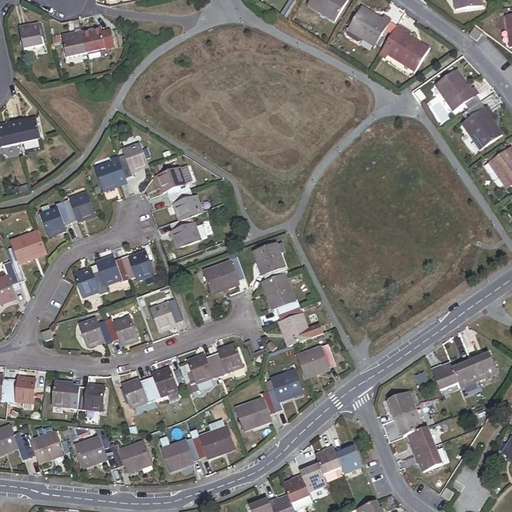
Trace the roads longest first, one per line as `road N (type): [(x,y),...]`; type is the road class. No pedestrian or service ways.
road 1 (residential): [(0,489),(147,505),(204,494),(258,467),(354,388)]
road 2 (residential): [(15,359),(130,364),(246,319)]
road 3 (residential): [(354,388),(511,279)]
road 4 (residential): [(15,359),(68,260),(137,223)]
road 5 (residential): [(354,388),(401,491),(425,511)]
road 6 (residential): [(511,95),(474,51),(404,0)]
